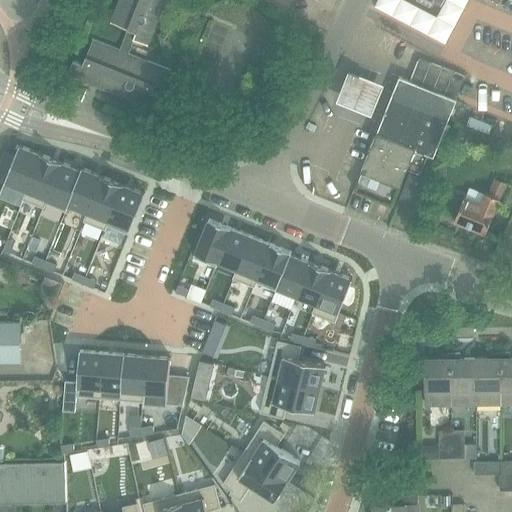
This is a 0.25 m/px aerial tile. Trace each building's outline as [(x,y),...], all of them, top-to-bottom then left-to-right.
[(116,25),(128,30),(120,50),(92,39),(91,40),(94,41),(92,46),(91,45),(86,58),(87,58),(84,65),(74,61),(68,75),(66,74),(66,75),(148,108),(149,107),(147,106),(152,92),(155,85),(162,88),(169,71),(170,72),(171,71),(129,54),(134,40),(147,45),(146,47),(147,47),(166,0),(120,0),(110,25),(111,25),(112,23),(117,25),(116,25)] [(419,48),(448,63),(453,53),(424,38),(419,48)] [(476,76),(481,67),(459,56),(454,65),(476,76)] [(392,96),(361,172),(401,187),(408,169),(420,174),(428,155),(434,157),(449,119),(457,100),(466,76),(420,59),(411,82),(400,77),(392,96)] [(7,150),(0,166),(0,179),(6,182),(27,190),(42,154),(20,145),(17,154),(7,150)] [(27,190),(23,199),(45,208),(47,204),(47,203),(63,162),(42,154),(27,190)] [(63,162),(47,203),(47,204),(67,212),(69,205),(68,204),(82,170),(63,162)] [(82,170),(68,204),(69,205),(88,212),(103,176),(83,168),(82,170)] [(400,200),(417,206),(428,181),(410,174),(400,200)] [(88,212),(84,221),(106,230),(108,226),(108,225),(124,184),(103,176),(88,212)] [(464,200),(462,203),(454,222),(486,235),(507,184),(495,179),(488,194),(484,192),(478,206),(464,200)] [(124,184),(108,225),(108,226),(129,234),(145,193),(124,184)] [(210,219),(194,257),(217,267),(219,262),(218,262),(232,227),(210,219)] [(232,227),(218,262),(219,262),(237,270),(238,270),(252,235),(232,227)] [(237,270),(234,278),(255,287),(257,283),(256,282),(271,243),(252,235),(238,270),(237,270)] [(8,239),(4,250),(11,253),(16,242),(8,239)] [(271,243),(256,282),(257,283),(277,291),(278,289),(278,288),(292,254),(293,252),(271,243)] [(292,254),(278,288),(278,289),(296,296),(310,261),(292,254)] [(35,256),(32,263),(43,268),(45,265),(47,260),(35,256)] [(45,265),(43,268),(55,272),(58,265),(47,260),(45,265)] [(310,261),(296,296),(316,304),(318,304),(324,289),(332,270),(324,267),(310,261)] [(316,304),(313,313),(325,318),(336,322),(353,279),(332,270),(324,289),(318,304),(316,304)] [(75,272),(72,279),(83,284),(84,281),(86,277),(75,272)] [(84,281),(83,284),(94,288),(97,281),(86,277),(84,281)] [(181,281),(176,292),(187,297),(192,286),(181,281)] [(214,299),(211,306),(222,310),(223,308),(225,303),(214,299)] [(223,308),(222,310),(233,315),(236,308),(225,303),(223,308)] [(254,315),(251,322),(262,327),(263,324),(265,319),(254,315)] [(263,324),(262,327),(273,331),(276,324),(265,319),(263,324)] [(0,362),(21,363),(21,323),(0,323),(0,362)] [(292,339),(291,340),(303,343),(305,336),(293,333),(292,339)] [(305,336),(303,343),(314,346),(316,338),(305,336)] [(279,341),(270,377),(321,389),(322,384),(327,366),(299,359),(302,346),(279,341)] [(66,381),(64,411),(76,412),(77,397),(101,398),(105,352),(81,350),(78,382),(66,381)] [(105,352),(101,398),(121,400),(125,354),(105,352)] [(492,359),(476,359),(477,405),(501,405),(501,353),(492,353),(492,359)] [(510,353),(501,353),(501,405),(511,404),(511,358),(510,358),(510,353)] [(125,354),(121,400),(145,402),(146,392),(145,392),(148,356),(125,354)] [(442,354),(442,359),(426,359),(427,406),(452,405),(451,354),(442,354)] [(461,354),(451,354),(452,405),(477,405),(476,359),(461,359),(461,354)] [(148,356),(145,392),(146,392),(168,394),(171,357),(148,356)] [(270,377),(261,413),(284,418),(288,405),(315,412),(321,389),(270,377)] [(265,421),(244,452),(288,481),(301,461),(277,445),(285,434),(265,421)] [(154,425),(142,427),(143,435),(155,433),(154,425)] [(142,427),(130,429),(131,437),(143,435),(142,427)] [(453,459),(452,432),(440,432),(440,459),(453,459)] [(465,432),(452,432),(453,459),(465,459),(465,432)] [(109,438),(97,440),(99,448),(110,446),(110,440),(109,438)] [(74,444),(62,445),(63,453),(75,451),(74,444)] [(244,452),(223,484),(232,490),(230,494),(241,501),(251,485),(275,501),(288,481),(244,452)] [(66,462),(0,463),(0,504),(67,502),(66,462)] [(502,462),(475,462),(475,475),(500,475),(502,475),(502,462)] [(511,462),(502,462),(502,475),(500,475),(500,491),(511,490),(511,462)] [(215,485),(179,494),(184,511),(208,511),(209,511),(221,508),(215,485)] [(184,511),(179,494),(144,504),(145,511),(184,511)] [(374,506),(374,511),(418,511),(419,495),(399,496),(399,500),(390,500),(390,506),(374,506)]
